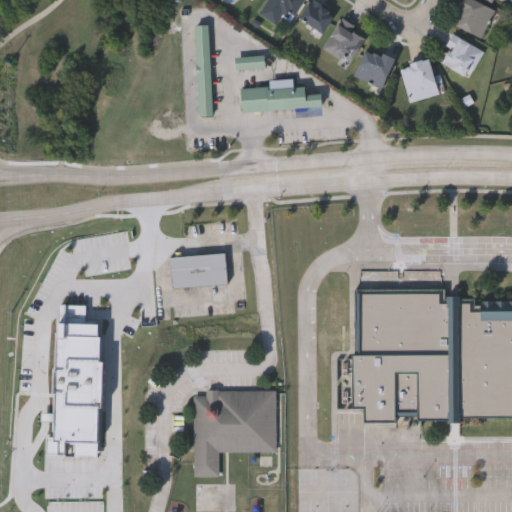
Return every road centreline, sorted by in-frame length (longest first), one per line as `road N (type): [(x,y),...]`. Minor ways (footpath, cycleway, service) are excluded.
road 1 (secondary): [(0,224),(263,193),(511,183)]
road 2 (residential): [(156,511),(177,379),(268,363),(263,193)]
road 3 (secondary): [(369,164),(111,180),(29,175)]
road 4 (secondary): [(506,161),(369,164)]
